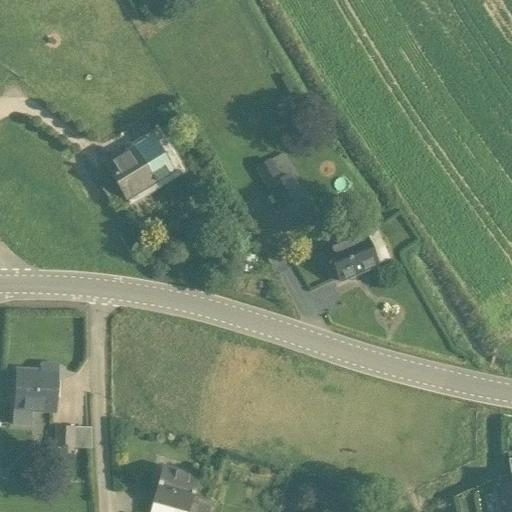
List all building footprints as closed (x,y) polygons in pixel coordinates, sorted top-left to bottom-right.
[(137,195),(157,183),(136,149),(107,166),(108,168),(122,191),(131,186),(137,195)] [(290,176),(280,181),(269,162),(257,169),(281,209),(293,202),(302,196),(290,176)] [(122,191),(108,168),(94,176),(108,199),(122,191)] [(131,186),(122,191),(128,201),(137,195),(131,186)] [(375,229),(363,234),(377,266),(389,261),(375,229)] [(377,266),(363,234),(326,250),(338,279),(341,282),(377,266)] [(40,373),(17,372),(16,410),(53,411),(55,376),(40,375),(40,373)] [(91,429),(56,428),(56,448),(91,449),(91,429)] [(176,472),(162,468),(152,502),(153,502),(175,508),(175,507),(188,510),(189,511),(191,503),(198,478),(177,473),(176,472)] [(502,511),(511,511),(511,485),(498,489),(502,511)] [(187,511),(188,510),(175,507),(175,508),(153,502),(149,511),(187,511)] [(189,511),(188,510),(187,511),(208,511),(210,507),(191,503),(189,511)]
